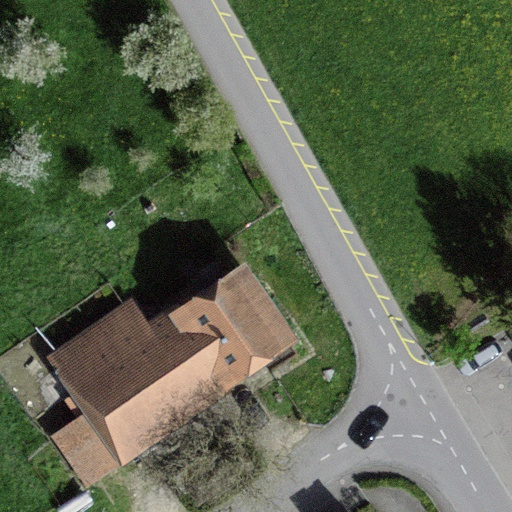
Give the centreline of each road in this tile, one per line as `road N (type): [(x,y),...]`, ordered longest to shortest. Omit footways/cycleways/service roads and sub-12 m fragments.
road 1 (residential): [(190,0),(412,388)]
road 2 (residential): [(238,511),(412,388)]
road 3 (residential): [(412,388),(492,511)]
